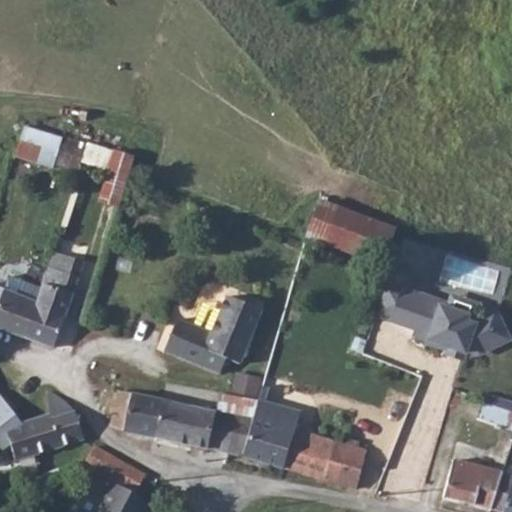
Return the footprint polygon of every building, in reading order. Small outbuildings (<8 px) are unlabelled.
[(83,138),(35,125),(27,155),(48,160),(54,147),(81,154),(83,138)] [(112,163),(117,148),(83,138),(81,154),(112,163)] [(306,239),(388,271),(400,236),(320,204),(306,239)] [(37,297),(25,337),(54,347),(71,293),(59,288),(63,269),(63,257),(50,254),(37,297)] [(59,288),(71,293),(74,283),(67,272),(63,269),(59,288)] [(0,328),(25,337),(37,297),(0,284),(0,328)] [(407,294),(393,289),(382,322),(396,327),(407,294)] [(407,294),(396,327),(420,335),(418,340),(433,345),(432,348),(455,356),(456,353),(471,358),(472,355),(481,358),(488,354),(490,357),(511,346),(511,336),(504,320),(483,330),(472,326),(468,319),(444,311),(441,305),(407,294)] [(159,349),(218,373),(223,361),(238,366),(261,313),(226,296),(211,331),(175,315),(159,349)] [(483,330),(504,320),(501,315),(481,325),(474,322),(479,307),(457,300),(454,310),(441,305),(444,311),(468,319),(472,326),(483,330)] [(471,358),(456,353),(455,356),(453,360),(469,365),(471,358)] [(0,428),(11,461),(87,437),(82,433),(75,412),(45,389),(45,413),(0,428)] [(110,427),(144,434),(148,398),(114,391),(110,427)] [(252,423),(258,403),(259,400),(221,392),(214,414),(239,419),(252,423)] [(144,434),(228,453),(239,419),(214,414),(148,398),(144,434)] [(511,407),(507,406),(483,400),(477,420),(501,427),(501,439),(511,441),(511,407)] [(252,423),(292,432),(296,413),(258,403),(252,423)] [(283,468),(292,432),(252,423),(239,419),(228,453),(230,453),(283,468)] [(304,474),(312,437),(292,432),(283,468),(304,474)] [(325,480),(334,442),(312,437),(304,474),(325,480)] [(325,480),(359,488),(367,449),(334,442),(325,480)] [(109,483),(133,496),(145,476),(93,448),(82,468),(109,483)] [(448,494),(492,509),(504,471),(461,456),(448,494)] [(133,496),(109,483),(99,499),(103,501),(96,511),(144,511),(148,505),(133,496)] [(511,511),(511,483),(509,492),(503,492),(495,511),(511,511)]
